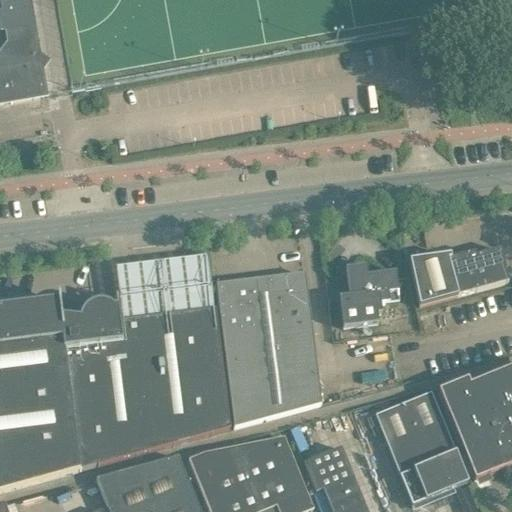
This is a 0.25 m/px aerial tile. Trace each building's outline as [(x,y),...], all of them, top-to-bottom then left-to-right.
[(0,0),(2,12),(0,12),(0,21),(1,29),(11,27),(14,42),(4,56),(6,69),(0,69),(0,105),(48,97),(43,70),(34,64),(40,55),(30,0),(0,0)] [(469,98),(471,113),(482,111),(481,97),(469,98)] [(105,167),(158,165),(157,143),(105,144),(105,167)] [(508,284),(505,272),(502,272),(502,269),(503,268),(504,267),(504,265),(501,251),(476,258),(474,254),(451,260),(450,257),(442,258),(442,259),(428,263),(428,260),(409,263),(419,308),(508,284)] [(365,267),(345,270),(348,294),(349,299),(339,300),(343,330),(377,325),(376,316),(381,315),(380,306),(399,303),(395,274),(367,277),(365,267)] [(305,275),(216,286),(234,430),(321,406),(305,275)] [(0,495),(79,473),(229,432),(215,312),(120,324),(117,301),(115,301),(116,309),(113,310),(110,307),(106,305),(102,305),(97,305),(93,306),(89,308),(85,311),(83,314),(80,318),(79,323),(60,321),(59,302),(58,303),(58,306),(0,312),(0,495)] [(445,305),(415,312),(421,337),(451,329),(445,305)] [(511,369),(470,387),(467,381),(438,393),(475,482),(511,466),(511,369)] [(412,507),(467,485),(431,395),(375,417),(412,507)] [(311,511),(313,511),(284,440),(205,455),(189,462),(209,511),(311,511)] [(365,511),(341,450),(303,465),(316,495),(323,492),(331,511),(365,511)] [(198,511),(177,459),(96,481),(108,511),(198,511)]
